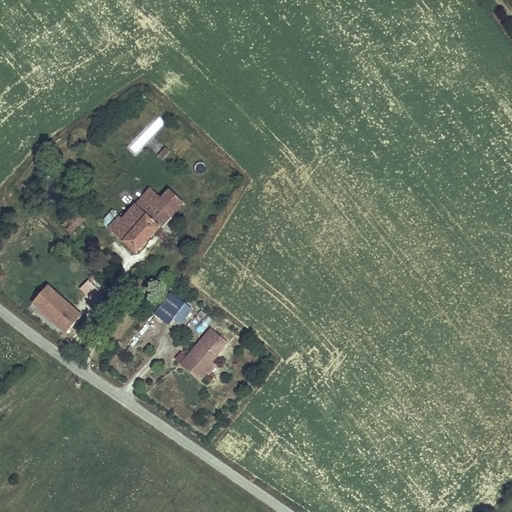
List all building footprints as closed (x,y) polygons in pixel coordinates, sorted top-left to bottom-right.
[(156,153),(163,159),(170,151),(154,138),(149,144),(158,151),(156,153)] [(156,188),(180,209),(189,199),(166,177),(156,188)] [(180,209),(156,188),(125,222),(121,219),(110,231),(137,256),(180,209)] [(78,210),(58,230),(66,239),(86,220),(78,210)] [(62,330),(68,335),(82,319),(40,279),(18,304),(55,338),(62,330)] [(93,301),(101,292),(95,287),(87,295),(93,301)] [(167,293),(155,317),(181,329),(192,305),(167,293)] [(229,344),(213,330),(182,366),(201,382),(208,374),(204,370),(209,364),(211,365),(213,363),(229,344)] [(208,374),(216,365),(213,363),(211,365),(209,364),(204,370),(208,374)]
